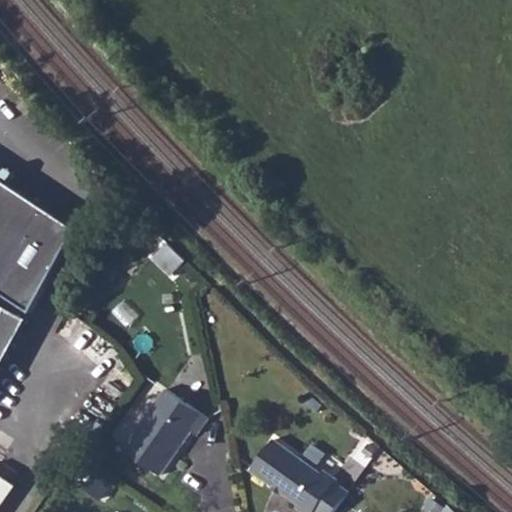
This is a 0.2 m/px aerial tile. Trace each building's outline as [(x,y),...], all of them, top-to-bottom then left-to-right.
[(0,180),(0,372),(24,327),(5,315),(3,321),(0,318),(0,314),(3,311),(0,309),(0,296),(30,316),(76,232),(0,180)] [(174,273),(189,258),(171,240),(156,255),(174,273)] [(202,435),(213,419),(171,389),(128,450),(165,476),(182,451),(180,449),(184,443),(187,445),(196,432),(202,435)] [(62,447),(82,462),(100,436),(79,422),(62,447)] [(305,511),(316,511),(340,480),(325,470),(323,473),(280,442),(258,473),(278,487),(280,484),(286,488),(283,491),(301,504),(299,507),(305,511)] [(0,471),(0,509),(18,484),(0,471)]
